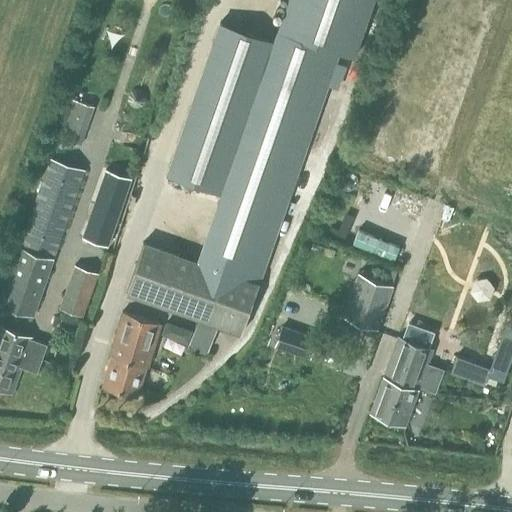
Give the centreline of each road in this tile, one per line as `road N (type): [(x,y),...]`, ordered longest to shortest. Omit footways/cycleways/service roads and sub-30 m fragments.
road 1 (primary): [(511,510),(0,459)]
road 2 (unknown): [(61,467),(215,2)]
road 3 (unclassified): [(164,511),(0,491)]
